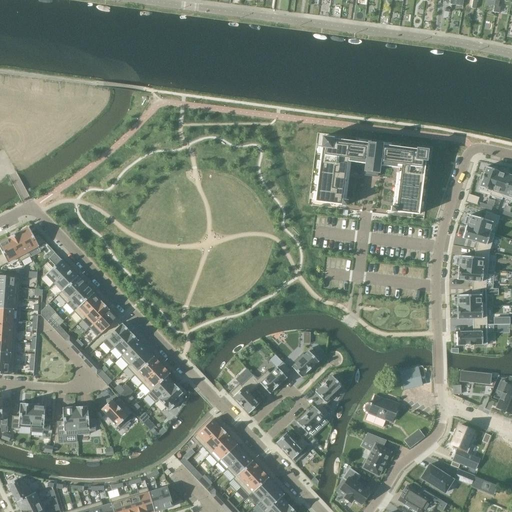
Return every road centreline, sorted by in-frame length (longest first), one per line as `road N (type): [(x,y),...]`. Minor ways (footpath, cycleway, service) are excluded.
road 1 (residential): [(28,209),(241,429)]
road 2 (residential): [(441,403),(436,287),(444,224),(469,153),(479,147),(511,155)]
road 3 (residential): [(241,429),(286,386),(304,404),(259,448)]
road 4 (residential): [(0,385),(67,389),(80,381),(78,367),(43,329)]
road 5 (residential): [(369,511),(406,456),(434,436),(441,403)]
